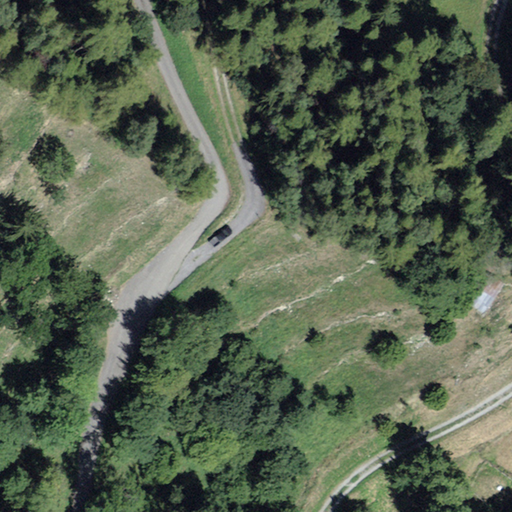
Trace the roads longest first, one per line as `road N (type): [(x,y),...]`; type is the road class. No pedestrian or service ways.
road 1 (unclassified): [(83,511),(94,440),(142,296),(218,195),(218,174),(142,0)]
road 2 (track): [(148,285),(256,214),(205,0)]
road 3 (track): [(330,511),(385,467),(511,392)]
